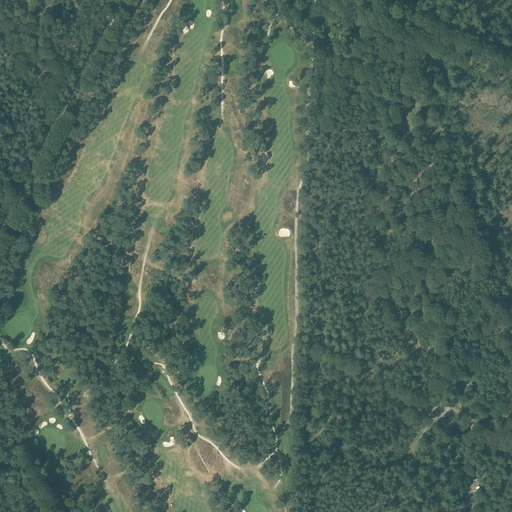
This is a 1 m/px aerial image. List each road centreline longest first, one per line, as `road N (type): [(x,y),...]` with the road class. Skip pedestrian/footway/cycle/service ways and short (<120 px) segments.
road 1 (unclassified): [(511,78),(354,2),(411,192),(435,312),(447,433),(476,511)]
road 2 (unknown): [(335,0),(321,59),(365,124),(376,255),(336,400),(304,444),(302,511)]
road 3 (track): [(0,220),(118,0)]
road 4 (track): [(383,511),(405,458),(442,406),(511,364)]
